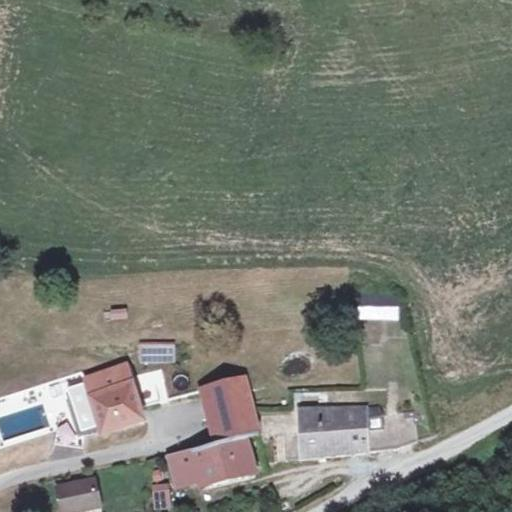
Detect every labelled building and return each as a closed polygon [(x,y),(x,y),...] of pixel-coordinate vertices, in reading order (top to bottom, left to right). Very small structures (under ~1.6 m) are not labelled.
[(359,305),(397,304),(397,296),(359,297),(359,305)] [(399,321),(399,303),(361,302),(361,320),(399,321)] [(142,345),(141,360),(173,361),(173,347),(142,345)] [(126,369),(84,381),(99,433),(141,421),(126,369)] [(215,444),(243,437),(255,435),(243,382),(203,391),(215,444)] [(368,404),(301,409),(300,431),(284,433),(287,462),(419,452),(418,418),(371,421),(368,404)] [(252,474),(243,437),(215,444),(173,453),(180,483),(201,478),(203,485),(252,474)] [(60,489),(65,511),(100,504),(95,482),(60,489)]
